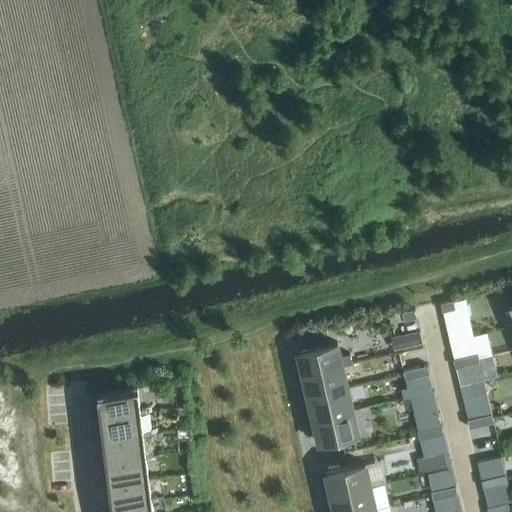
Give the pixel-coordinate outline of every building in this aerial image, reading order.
[(440,303),(442,311),(455,308),(453,300),(440,303)] [(402,311),(402,313),(404,320),(416,317),(414,308),(402,311)] [(447,329),(450,341),(474,336),(471,323),(447,329)] [(416,332),(401,335),(404,347),(419,343),(416,332)] [(298,352),(303,375),(342,366),(337,342),(298,352)] [(477,353),(465,356),(467,365),(479,362),(477,353)] [(467,365),(465,356),(453,359),(455,367),(467,365)] [(427,364),(415,367),(417,376),(429,373),(427,364)] [(303,375),(308,397),(348,388),(342,366),(303,375)] [(417,376),(415,367),(403,370),(405,379),(417,376)] [(472,383),(460,385),(463,398),(475,395),(472,383)] [(97,392),(100,416),(141,411),(138,387),(97,392)] [(308,397),(313,419),(353,410),(348,388),(308,397)] [(353,410),(313,419),(319,442),(358,433),(353,410)] [(100,416),(103,439),(143,434),(141,411),(100,416)] [(491,413),(479,416),(481,425),(493,422),(491,413)] [(481,425),(479,416),(467,419),(469,428),(481,425)] [(441,425),(429,428),(431,436),(443,434),(441,425)] [(431,436),(429,428),(417,430),(419,439),(431,436)] [(103,439),(106,461),(146,457),(143,434),(103,439)] [(444,452),(417,458),(420,472),(448,466),(444,452)] [(106,461),(109,484),(149,479),(146,457),(106,461)] [(326,472),(331,495),(370,486),(365,463),(326,472)] [(505,474),(493,476),(495,485),(507,483),(505,474)] [(495,485),(493,476),(481,479),(483,488),(495,485)] [(109,484),(111,507),(152,502),(149,479),(109,484)] [(455,485),(443,488),(445,497),(457,494),(455,485)] [(331,495),(334,511),(360,511),(376,508),(370,486),(331,495)] [(445,497),(443,488),(431,491),(433,500),(445,497)] [(111,507),(112,511),(153,511),(152,502),(111,507)]
